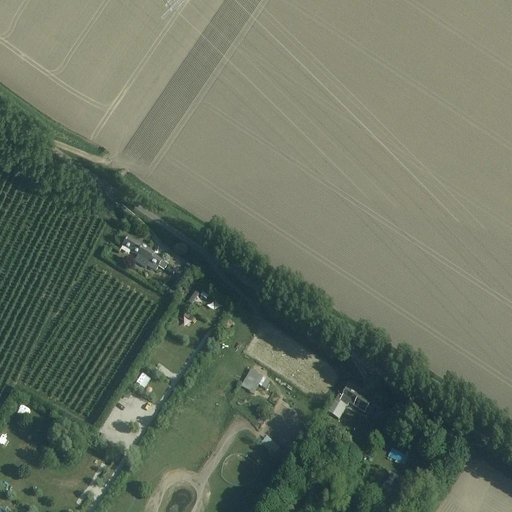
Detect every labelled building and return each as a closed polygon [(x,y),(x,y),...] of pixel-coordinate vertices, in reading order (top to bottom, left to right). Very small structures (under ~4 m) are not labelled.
[(122,247),(138,257),(135,262),(145,269),(146,267),(155,272),(158,268),(163,271),(167,265),(162,262),(162,261),(153,256),(154,254),(128,238),(122,247)] [(182,292),(190,279),(183,274),(175,287),(182,292)] [(251,372),(242,387),(254,394),(259,385),(263,379),(251,372)] [(263,379),(259,385),(260,386),(260,387),(265,390),(269,383),(263,379)] [(342,397),(339,395),(336,400),(347,408),(349,405),(365,414),(371,404),(347,389),(342,397)] [(385,483),(381,489),(387,492),(390,486),(385,483)]
